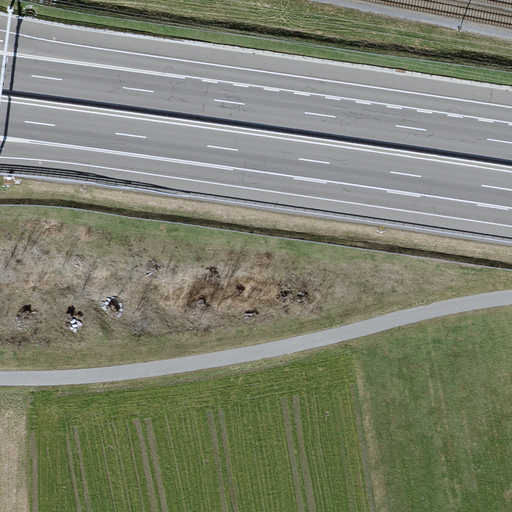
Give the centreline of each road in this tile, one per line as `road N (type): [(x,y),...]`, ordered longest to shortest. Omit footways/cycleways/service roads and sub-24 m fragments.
road 1 (motorway): [(0,118),(511,191)]
road 2 (motorway): [(511,141),(0,70)]
